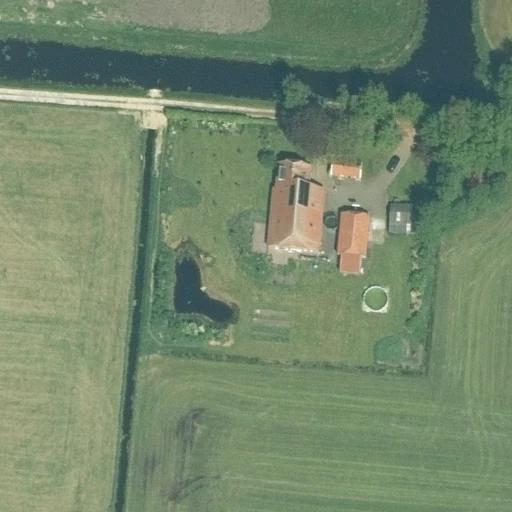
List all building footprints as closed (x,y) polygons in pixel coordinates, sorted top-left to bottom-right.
[(360,183),(362,168),(334,164),(332,180),(360,183)] [(278,169),(276,194),(274,194),(268,251),(317,256),(323,194),(310,193),(312,172),(278,169)] [(503,195),(505,174),(469,171),(468,192),(503,195)] [(429,238),(430,210),(391,208),(390,236),(429,238)] [(340,218),(336,258),(364,261),(369,220),(340,218)]
